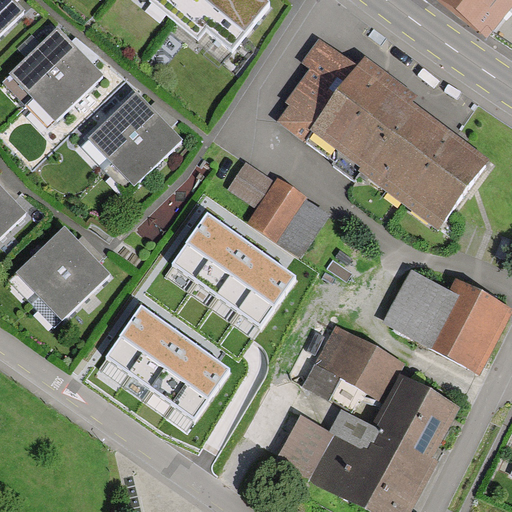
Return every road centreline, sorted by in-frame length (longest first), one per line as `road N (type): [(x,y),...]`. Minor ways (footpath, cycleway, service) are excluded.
road 1 (residential): [(0,343),(232,511)]
road 2 (residential): [(511,349),(437,511)]
road 3 (primary): [(511,86),(389,0)]
